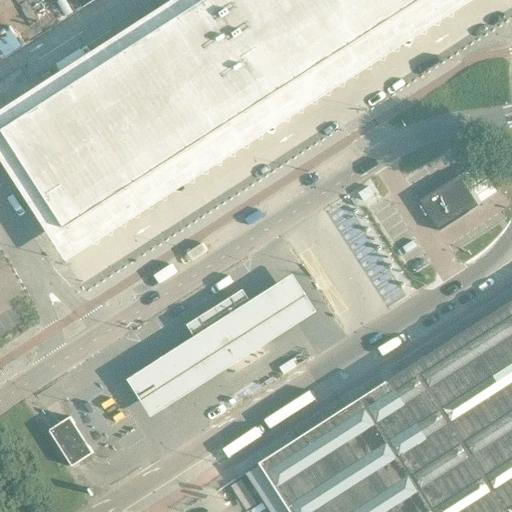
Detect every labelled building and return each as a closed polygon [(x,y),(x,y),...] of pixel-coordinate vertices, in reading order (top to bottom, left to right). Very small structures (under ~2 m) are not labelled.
[(205,0),(5,129),(66,225),(417,0),(205,0)] [(507,171),(501,161),(488,169),(495,179),(507,171)] [(475,207),(456,177),(446,184),(445,183),(419,200),(439,231),(465,214),(465,213),(475,207)] [(294,271),(127,376),(151,414),(229,363),(208,331),(208,330),(209,330),(239,311),(260,344),(317,308),(294,271)] [(511,511),(511,300),(361,397),(434,511),(511,511)] [(239,311),(209,330),(208,330),(208,331),(229,363),(259,344),(260,344),(239,311)] [(434,511),(361,397),(259,463),(290,511),(434,511)] [(70,417),(49,430),(72,466),(93,453),(70,417)]
